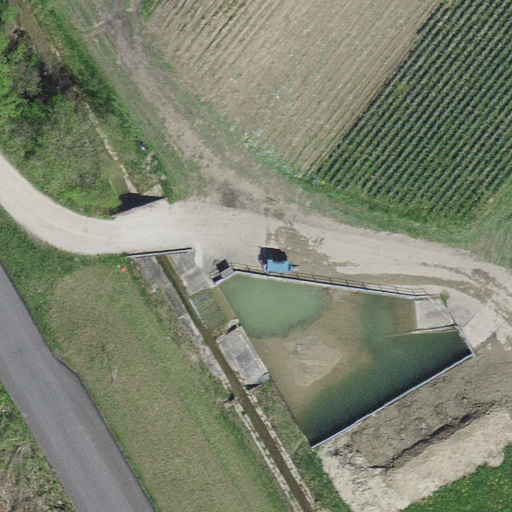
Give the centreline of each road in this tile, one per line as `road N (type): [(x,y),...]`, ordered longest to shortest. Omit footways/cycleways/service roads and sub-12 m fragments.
road 1 (track): [(0,171),(40,215),(75,232),(113,237),(233,224),(420,264),(511,299)]
road 2 (unclassified): [(108,511),(0,317)]
